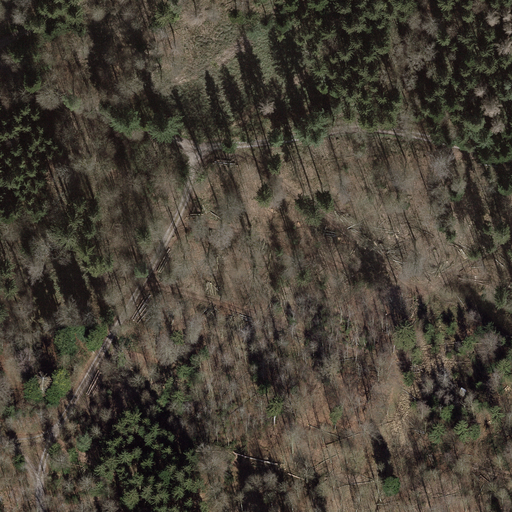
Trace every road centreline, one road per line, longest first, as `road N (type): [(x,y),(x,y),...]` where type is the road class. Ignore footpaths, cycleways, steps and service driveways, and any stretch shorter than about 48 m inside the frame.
road 1 (track): [(9,442),(51,437),(189,195),(198,148)]
road 2 (track): [(511,157),(421,134),(348,128),(198,148)]
road 3 (track): [(0,65),(198,148)]
